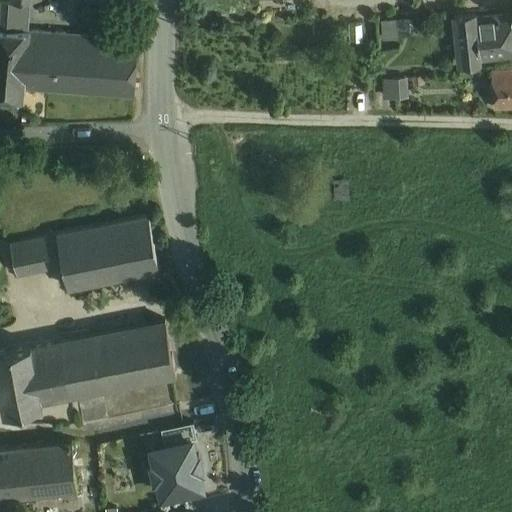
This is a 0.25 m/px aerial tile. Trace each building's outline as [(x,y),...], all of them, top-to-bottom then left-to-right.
[(477,11),(457,13),(462,62),(482,59),(478,17),(477,11)] [(511,15),(511,13),(478,17),(482,59),(511,55),(511,15)] [(386,32),(399,32),(399,18),(386,18),(386,32)] [(50,31),(0,27),(0,94),(25,98),(26,86),(45,87),(50,31)] [(140,37),(50,31),(45,87),(135,94),(140,37)] [(511,67),(493,69),(496,107),(511,106),(511,67)] [(406,75),(394,76),(395,93),(407,92),(406,75)] [(150,212),(59,231),(65,263),(70,287),(162,268),(150,212)] [(59,231),(12,240),(18,273),(65,263),(59,231)] [(167,317),(33,343),(44,399),(178,373),(167,317)] [(33,341),(0,348),(0,379),(6,409),(44,401),(44,399),(33,343),(33,341)] [(163,428),(167,443),(193,437),(199,435),(195,420),(163,428)] [(167,443),(154,445),(158,462),(155,463),(158,476),(161,475),(165,492),(204,483),(200,467),(203,466),(200,453),(197,453),(193,437),(167,443)] [(73,438),(0,445),(0,495),(79,487),(73,438)]
